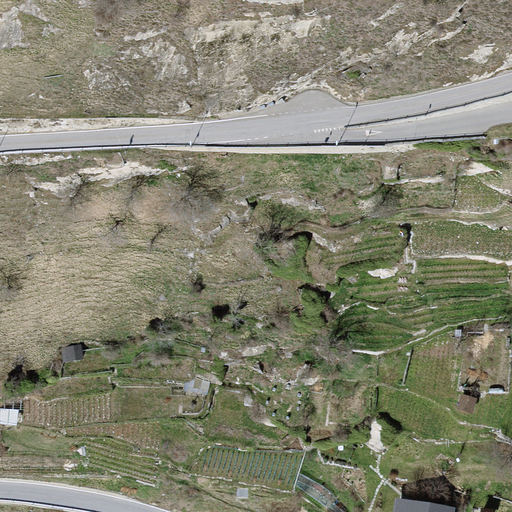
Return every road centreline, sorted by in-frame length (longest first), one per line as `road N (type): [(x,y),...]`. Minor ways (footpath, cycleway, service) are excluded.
road 1 (tertiary): [(0,146),(285,122)]
road 2 (residential): [(285,122),(316,139),(511,123)]
road 3 (tertiary): [(285,122),(511,78)]
road 4 (tertiary): [(133,511),(0,490)]
